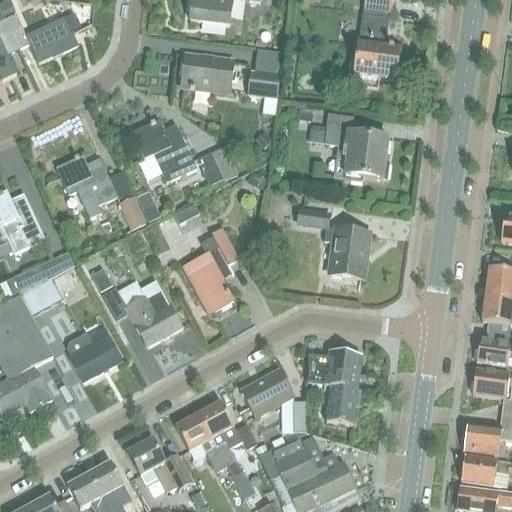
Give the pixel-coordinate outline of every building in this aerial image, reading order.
[(231,28),(234,0),(249,0),(250,0),(250,4),(260,5),(260,0),(193,0),(191,23),(231,28)] [(366,0),(360,46),(358,46),(354,78),(397,83),(401,51),(384,49),(388,15),(392,15),(394,0),(366,0)] [(9,3),(0,6),(0,13),(4,23),(16,17),(9,3)] [(4,23),(18,54),(30,48),(39,67),(77,49),(64,21),(26,39),(16,17),(4,23)] [(8,58),(18,54),(4,23),(0,24),(0,77),(0,78),(3,83),(17,77),(8,58)] [(250,66),(274,67),(275,46),(251,44),(250,66)] [(234,64),(186,58),(182,90),(230,96),(234,64)] [(280,80),(253,76),(250,99),(277,103),(280,80)] [(301,111),(299,123),(311,125),(313,113),(301,111)] [(326,130),(324,147),(339,149),(338,159),(347,161),(344,183),(362,185),(363,180),(383,183),(389,141),(348,136),(350,119),(328,116),(326,130)] [(145,163),(154,158),(167,186),(198,171),(177,128),(165,134),(159,122),(132,135),(145,163)] [(263,138),(257,145),(264,152),(271,144),(263,138)] [(212,156),(199,162),(210,188),(224,182),(226,186),(237,181),(223,151),(212,156)] [(56,171),(69,198),(77,194),(90,222),(102,216),(98,209),(118,199),(101,164),(89,170),(84,158),(56,171)] [(108,169),(115,187),(126,182),(119,165),(108,169)] [(254,176),(249,186),(264,192),(268,182),(254,176)] [(7,194),(0,197),(0,245),(7,242),(14,257),(45,243),(25,200),(12,206),(7,194)] [(120,208),(132,233),(147,226),(135,201),(120,208)] [(328,230),(330,217),(301,213),(299,227),(328,230)] [(181,215),(175,218),(180,228),(186,225),(181,215)] [(511,219),(505,219),(502,246),(511,246),(511,219)] [(336,231),(330,278),(361,282),(364,257),(367,257),(370,236),(336,231)] [(222,233),(212,239),(201,245),(209,258),(184,272),(209,317),(233,303),(220,280),(231,273),(228,268),(239,262),(222,233)] [(20,295),(47,282),(41,269),(14,281),(20,295)] [(511,274),(489,271),(486,297),(511,300),(511,274)] [(102,296),(113,290),(104,273),(93,279),(102,296)] [(50,283),(20,299),(32,321),(62,304),(50,283)] [(183,331),(170,308),(157,285),(143,293),(147,301),(127,311),(116,292),(103,300),(117,324),(130,317),(136,328),(135,328),(148,351),(183,331)] [(511,300),(486,297),(482,324),(511,328),(511,300)] [(0,364),(10,383),(0,387),(0,421),(17,412),(16,411),(26,405),(31,415),(51,404),(47,397),(48,396),(34,371),(54,360),(20,299),(0,310),(0,364)] [(69,348),(68,354),(72,361),(70,361),(84,386),(123,365),(105,332),(91,340),(89,337),(69,348)] [(511,347),(510,348),(510,347),(480,343),(477,366),(507,370),(508,369),(511,369),(511,347)] [(331,395),(327,426),(354,429),(362,361),(329,357),(325,389),(327,389),(327,394),(331,395)] [(295,401),(280,374),(241,395),(256,422),(295,401)] [(473,398),(506,403),(508,389),(511,389),(511,379),(509,379),(510,378),(476,374),(473,398)] [(511,403),(506,403),(502,432),(468,428),(465,454),(498,458),(500,443),(511,444),(511,403)] [(221,406),(198,419),(227,470),(232,481),(243,476),(230,452),(242,446),(236,435),(234,431),(221,406)] [(307,406),(293,406),(294,437),(297,437),(307,436),(307,406)] [(227,470),(198,419),(176,431),(189,456),(202,449),(217,476),(227,470)] [(247,454),(257,448),(246,429),(236,435),(242,446),(247,454)] [(285,438),(284,438),(288,445),(289,445),(307,436),(297,437),(294,437),(285,438)] [(152,444),(129,457),(141,480),(146,489),(159,482),(166,495),(177,489),(180,494),(193,487),(178,460),(165,467),(152,444)] [(273,454),(260,460),(277,495),(324,473),(326,473),(322,465),(314,469),(306,453),(303,454),(298,444),(273,456),(273,454)] [(264,448),(255,451),(258,458),(267,454),(264,448)] [(498,464),(464,460),(461,486),(494,490),(496,476),(507,478),(507,479),(511,479),(511,467),(498,466),(498,464)] [(111,467),(89,478),(107,511),(122,511),(113,495),(123,490),(111,467)] [(324,473),(277,495),(284,511),(293,506),(296,511),(314,511),(356,492),(346,470),(328,478),(326,473),(324,473)] [(107,511),(89,478),(67,490),(79,511),(82,511),(91,508),(93,511),(107,511)] [(457,511),(485,511),(486,507),(511,510),(511,498),(460,492),(457,511)] [(200,494),(191,499),(196,510),(206,505),(200,494)] [(69,511),(65,503),(54,509),(49,500),(28,511),(69,511)]
